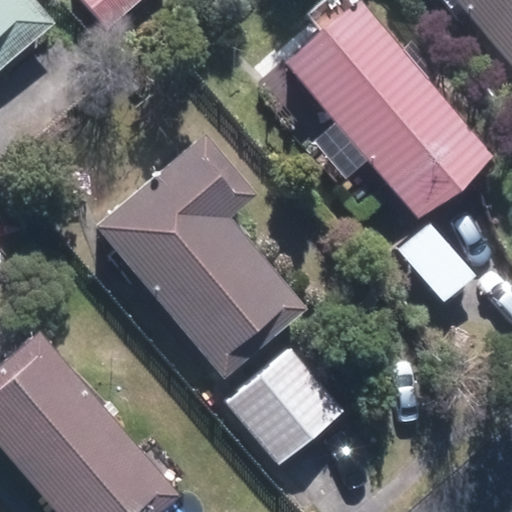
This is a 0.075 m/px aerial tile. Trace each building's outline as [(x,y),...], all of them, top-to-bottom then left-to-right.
[(31,0),(0,0),(0,50),(44,16),(31,0)] [(131,0),(72,0),(100,29),(131,0)] [(373,0),(358,0),(298,52),(418,191),(487,132),(373,0)] [(511,0),(474,0),(511,42),(511,0)] [(193,160),(112,226),(219,354),(299,288),(193,160)] [(413,224),(382,252),(432,309),(463,282),(413,224)] [(45,348),(0,386),(0,420),(79,511),(118,511),(157,478),(45,348)] [(334,413),(281,350),(212,409),(265,471),(334,413)]
